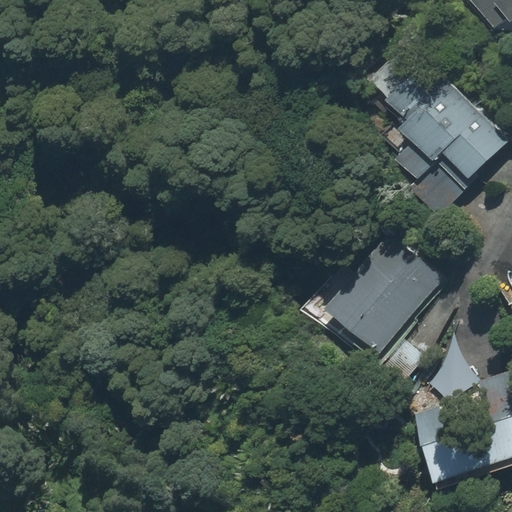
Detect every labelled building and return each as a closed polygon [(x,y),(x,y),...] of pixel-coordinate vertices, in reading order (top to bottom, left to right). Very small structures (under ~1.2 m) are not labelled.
[(511,0),(496,0),(511,19),(511,0)] [(449,214),(487,174),(511,149),(511,126),(443,58),(418,83),(429,94),(401,123),(417,138),(394,160),(449,214)] [(393,348),(449,276),(391,231),(336,304),(393,348)] [(432,352),(411,336),(391,362),(411,378),(432,352)] [(461,483),(511,465),(511,374),(487,383),(501,424),(476,433),(469,414),(441,423),(461,483)]
